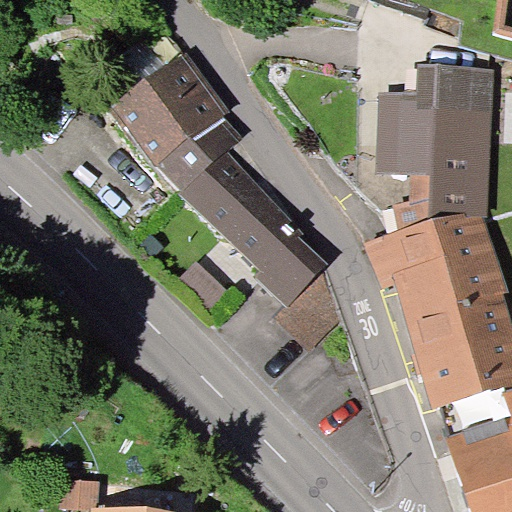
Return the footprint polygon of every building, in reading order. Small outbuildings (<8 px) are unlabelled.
[(194,85),(196,83),(181,63),(114,117),(157,174),(180,198),(218,161),(223,156),(204,136),(220,122),(194,85)] [(472,222),(478,220),(484,79),(434,76),(432,118),(383,115),(379,170),(425,169),(427,230),(386,245),(387,247),(399,284),(434,414),(451,409),(511,387),(511,369),(495,311),(493,300),(497,299),(472,222)] [(293,243),(218,161),(180,198),(291,305),(273,324),(302,352),(337,316),(321,271),(317,275),(289,248),(293,243)] [(381,292),(399,284),(387,247),(366,254),(381,292)] [(511,511),(511,387),(451,409),(454,417),(440,421),(450,451),(445,452),(464,511),(511,511)] [(59,511),(89,511),(91,495),(61,492),(59,511)]
